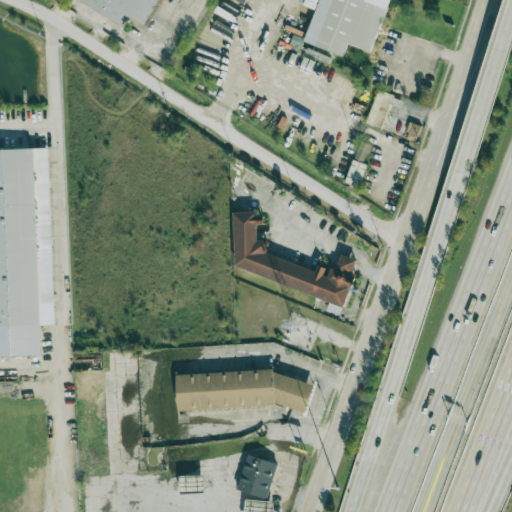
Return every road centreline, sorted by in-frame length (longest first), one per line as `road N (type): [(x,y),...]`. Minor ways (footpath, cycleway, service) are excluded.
road 1 (primary): [(472,61),(412,243),(306,511)]
road 2 (residential): [(14,0),(412,243)]
road 3 (motorway): [(511,185),(383,511)]
road 4 (motorway): [(463,183),(353,511)]
road 5 (motorway): [(480,363),(417,511)]
road 6 (motorway): [(427,511),(480,363)]
road 7 (motorway): [(511,36),(463,183)]
